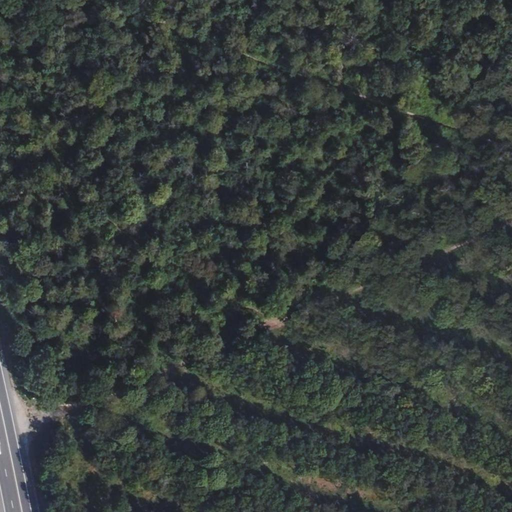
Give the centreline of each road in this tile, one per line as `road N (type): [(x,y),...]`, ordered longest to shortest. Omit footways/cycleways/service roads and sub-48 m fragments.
road 1 (track): [(511,150),(80,0)]
road 2 (track): [(233,55),(242,106),(279,166),(396,270)]
